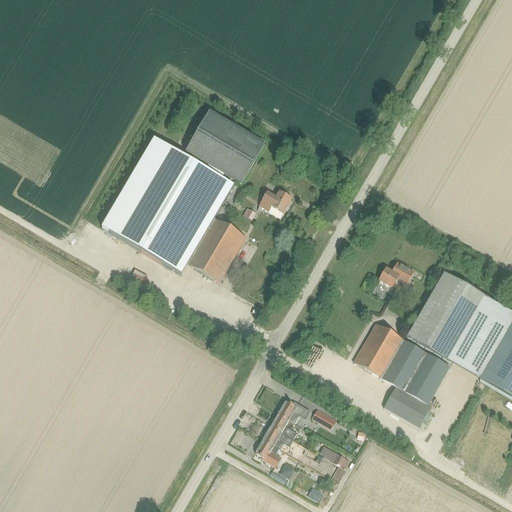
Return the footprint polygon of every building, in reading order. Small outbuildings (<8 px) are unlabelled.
[(200,132),(186,156),(208,169),(224,179),(240,188),(264,149),(209,116),(205,124),(200,121),(194,129),(200,132)] [(154,143),(101,231),(180,278),(187,266),(214,221),(233,190),(221,183),(224,179),(208,169),(206,174),(154,143)] [(283,215),(292,200),(279,193),(275,198),(267,193),(263,201),(271,206),(270,208),(283,215)] [(252,221),(256,214),(246,209),(242,216),(252,221)] [(79,227),(87,230),(92,221),(84,217),(79,227)] [(245,239),(214,221),(187,266),(218,285),(245,239)] [(378,281),(392,289),(397,281),(406,286),(413,273),(397,264),(392,272),(385,269),(378,281)] [(443,275),(406,339),(451,365),(489,301),(470,290),(473,285),(465,280),(462,285),(443,275)] [(511,321),(478,381),(511,400),(511,321)] [(376,326),(354,364),(380,379),(396,388),(384,409),(418,429),(431,408),(427,406),(450,368),(401,341),(376,326)] [(285,403),(277,416),(288,422),(294,426),(299,417),(305,420),(308,415),(309,413),(293,403),(292,407),(285,403)] [(336,423),(317,412),(311,421),(331,432),(336,423)] [(277,416),(270,429),(281,435),(286,438),(293,443),(296,437),(284,430),(288,422),(277,416)] [(270,429),(262,442),(279,452),(280,452),(284,446),(289,449),(293,443),(286,438),(281,435),(270,429)] [(357,431),(355,438),(363,441),(365,434),(357,431)] [(262,442),(254,455),(276,467),(277,468),(281,461),(276,458),(279,452),(262,442)] [(339,470),(344,473),(349,464),(337,457),(332,465),(339,469),(339,470)] [(294,471),(285,466),(278,477),(287,482),(294,471)] [(307,494),(317,501),(322,494),(312,487),(307,494)]
